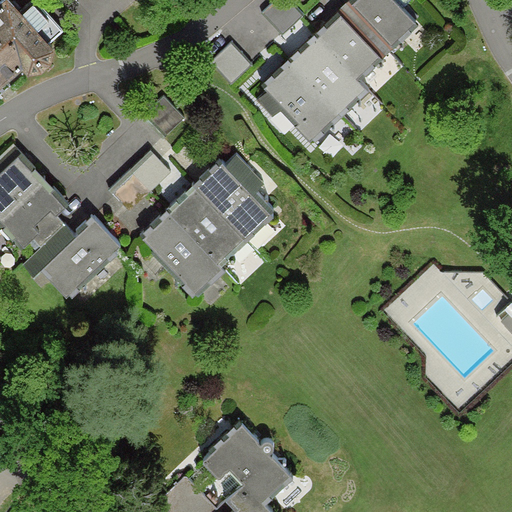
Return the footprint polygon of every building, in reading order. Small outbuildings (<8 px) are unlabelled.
[(27,0),(19,7),(12,0),(0,0),(0,78),(21,61),(28,66),(41,65),(49,57),(52,44),(35,24),(48,13),(36,0),(27,0)] [(292,0),(273,0),(263,10),(283,31),(303,11),(292,0)] [(351,0),(348,3),(387,44),(417,16),(401,0),(351,0)] [(318,31),(358,72),(387,44),(348,3),(318,31)] [(291,56),(340,110),(369,83),(358,72),(318,31),(291,56)] [(231,40),(212,59),(231,79),(251,60),(231,40)] [(340,110),(291,56),(265,80),(268,83),(257,94),(272,110),(283,100),(315,134),(340,110)] [(143,114),(163,136),(184,116),(164,94),(143,114)] [(171,169),(150,148),(109,188),(129,209),(171,169)] [(0,166),(0,215),(42,176),(17,150),(0,166)] [(195,183),(246,236),(272,211),(222,158),(195,183)] [(33,235),(41,244),(65,221),(54,210),(65,201),(42,176),(0,215),(25,243),(33,235)] [(246,236),(195,183),(169,207),(220,260),(246,236)] [(220,260),(169,207),(143,232),(199,292),(226,266),(220,260)] [(74,232),(65,221),(41,244),(23,261),(35,274),(43,267),(67,293),(121,242),(94,213),(74,232)] [(511,301),(504,306),(509,311),(500,320),(511,332),(511,301)] [(231,463),(245,478),(268,499),(295,474),(242,417),(202,453),(221,473),(231,463)] [(176,483),(159,499),(172,511),(212,511),(217,507),(187,475),(184,476),(178,482),(176,480),(174,482),(176,483)] [(274,511),(277,509),(268,499),(245,478),(229,492),(240,504),(231,511),(274,511)]
